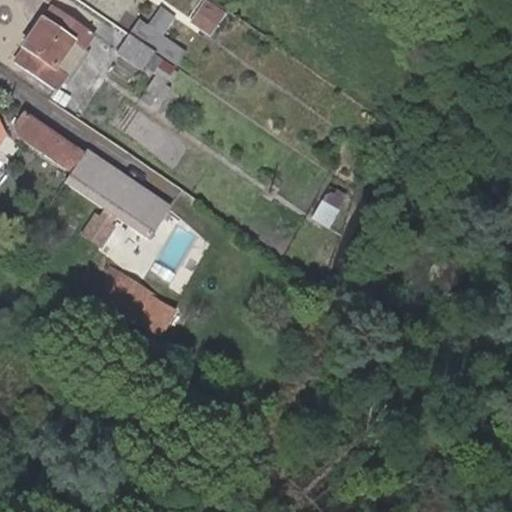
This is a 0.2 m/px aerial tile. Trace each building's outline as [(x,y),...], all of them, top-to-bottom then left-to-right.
[(39,16),(20,41),(23,43),(13,58),(53,87),(64,72),(68,75),(88,48),(81,43),(90,32),(51,4),(41,18),(39,16)] [(120,34),(145,53),(168,22),(157,15),(143,33),(129,21),(120,34)] [(132,70),(145,53),(120,34),(107,52),(132,70)] [(17,142),(68,180),(81,162),(20,119),(12,131),(17,142)] [(68,180),(62,188),(144,249),(165,217),(84,157),(81,162),(68,180)] [(83,302),(129,336),(150,307),(104,273),(83,302)]
